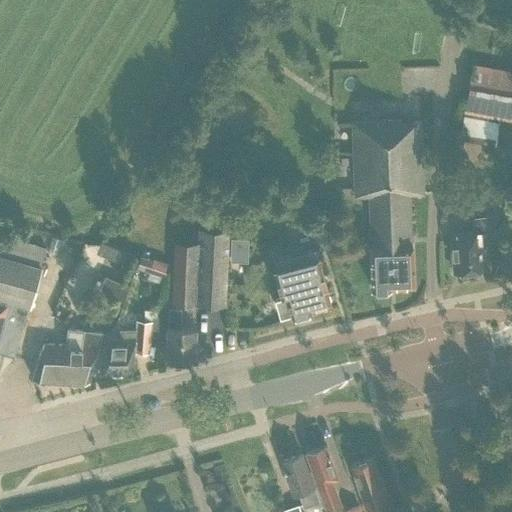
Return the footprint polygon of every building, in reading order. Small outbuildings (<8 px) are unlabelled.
[(511,120),(511,71),(473,64),(464,111),(511,120)] [(500,123),(464,116),(459,139),(495,146),(500,123)] [(412,244),(410,194),(423,193),(421,121),(401,121),(401,119),(352,121),(355,196),(369,196),(371,245),(370,246),(371,287),(373,287),(377,291),(385,291),(389,286),(390,286),(390,285),(414,284),(412,244)] [(500,230),(506,205),(495,203),(492,215),(473,218),(474,232),(451,234),(455,272),(485,268),(482,247),(485,247),(484,231),(500,230)] [(225,303),(229,229),(199,227),(198,243),(175,242),(173,302),(196,303),(196,302),(225,303)] [(0,351),(14,356),(28,305),(30,306),(46,245),(0,231),(0,351)] [(247,260),(248,238),(232,237),(231,260),(247,260)] [(130,271),(135,256),(104,245),(99,260),(130,271)] [(310,307),(330,301),(319,258),(318,258),(315,248),(276,259),(278,269),(274,270),(282,297),(276,298),(280,315),(291,312),(291,313),(294,312),(295,317),(309,313),(307,309),(310,308),(310,307)] [(166,277),(170,263),(141,256),(137,270),(166,277)] [(105,276),(99,291),(123,301),(129,285),(105,276)] [(194,358),(195,328),(180,328),(181,308),(169,307),(169,327),(168,327),(167,358),(194,358)] [(148,330),(148,324),(136,324),(136,337),(107,338),(104,347),(101,372),(100,372),(101,372),(131,371),(134,349),(147,350),(148,330)] [(89,381),(89,380),(103,333),(68,328),(65,344),(45,343),(40,352),(33,378),(89,381)] [(306,452),(312,469),(317,484),(327,510),(341,504),(332,479),(338,477),(326,445),(306,452)] [(317,484),(312,469),(308,470),(302,453),(281,460),(293,493),(298,491),(304,506),(319,501),(314,485),(317,484)] [(389,508),(381,486),(372,457),(352,463),(367,511),(375,511),(383,509),(389,508)]
